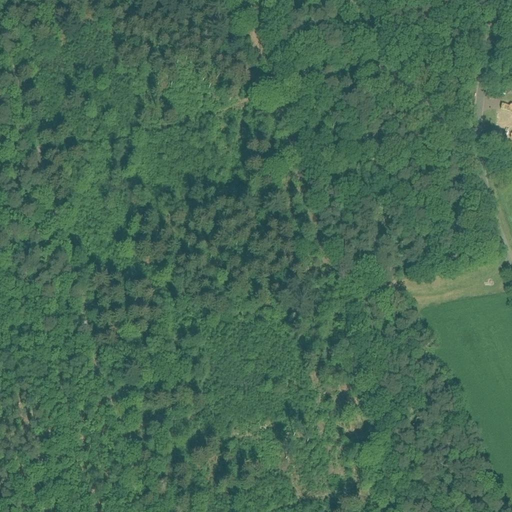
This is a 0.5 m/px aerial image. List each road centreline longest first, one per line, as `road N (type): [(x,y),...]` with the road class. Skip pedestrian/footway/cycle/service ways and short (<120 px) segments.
road 1 (track): [(395,511),(249,0)]
road 2 (unclassified): [(511,264),(488,208),(476,127),(501,0)]
